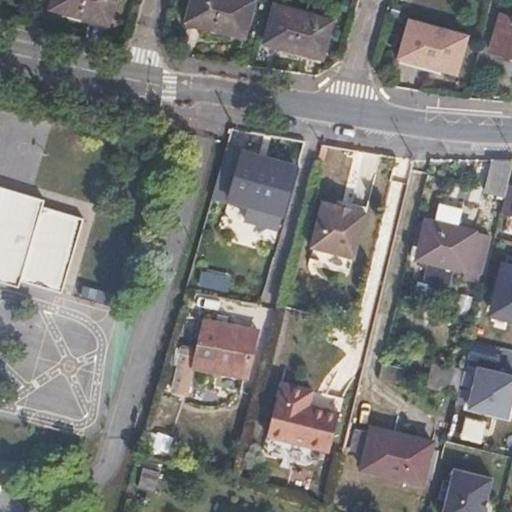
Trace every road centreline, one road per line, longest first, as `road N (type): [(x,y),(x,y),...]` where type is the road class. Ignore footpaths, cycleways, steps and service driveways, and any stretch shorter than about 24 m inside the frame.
road 1 (residential): [(139,79),(344,114)]
road 2 (residential): [(344,114),(434,130),(511,131)]
road 3 (residential): [(0,46),(139,79)]
